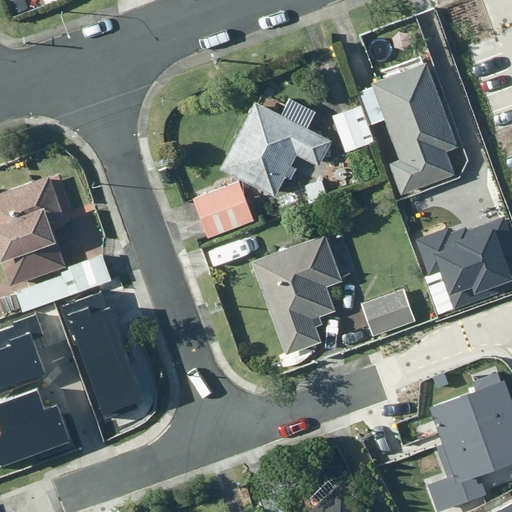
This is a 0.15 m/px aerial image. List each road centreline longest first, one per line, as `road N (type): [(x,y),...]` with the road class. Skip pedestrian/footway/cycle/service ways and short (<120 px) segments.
road 1 (residential): [(92,62),(230,436)]
road 2 (residential): [(56,500),(230,436)]
road 3 (tertiary): [(258,0),(92,62)]
road 4 (residential): [(230,436),(379,383)]
